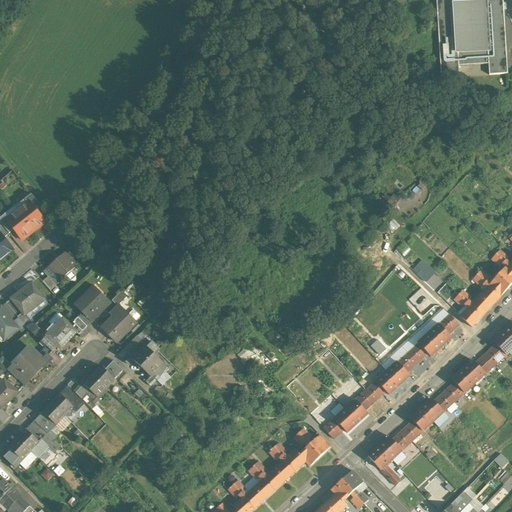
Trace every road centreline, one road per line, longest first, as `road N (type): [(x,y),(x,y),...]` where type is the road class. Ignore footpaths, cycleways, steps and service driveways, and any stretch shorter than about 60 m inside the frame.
road 1 (track): [(222,0),(189,74),(130,170),(58,235)]
road 2 (residential): [(350,459),(511,299)]
road 3 (residential): [(151,394),(92,341),(0,438)]
